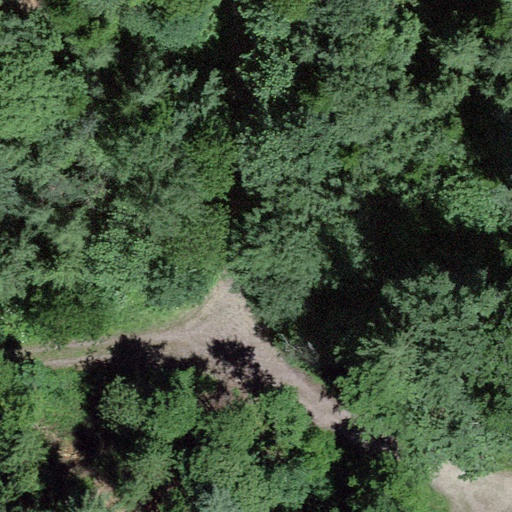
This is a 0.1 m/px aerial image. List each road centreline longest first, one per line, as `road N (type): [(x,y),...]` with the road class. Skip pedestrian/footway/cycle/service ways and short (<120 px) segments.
road 1 (track): [(224,0),(239,120),(241,315),(260,373),(381,460),(491,497),(511,496)]
road 2 (track): [(0,370),(260,373)]
